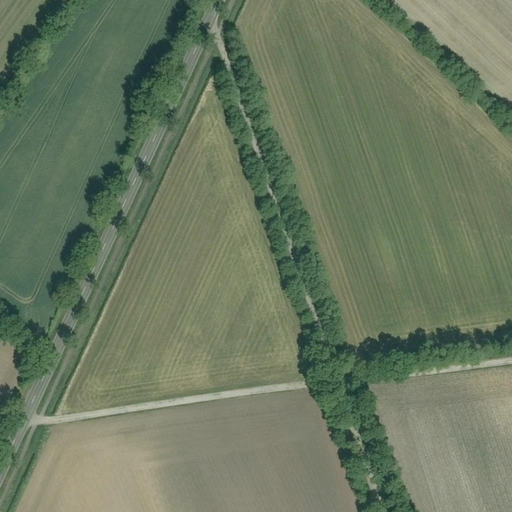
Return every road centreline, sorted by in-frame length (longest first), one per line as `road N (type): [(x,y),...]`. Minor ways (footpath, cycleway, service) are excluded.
road 1 (track): [(211,19),(389,511)]
road 2 (tertiary): [(0,474),(220,0)]
road 3 (track): [(511,359),(25,421)]
